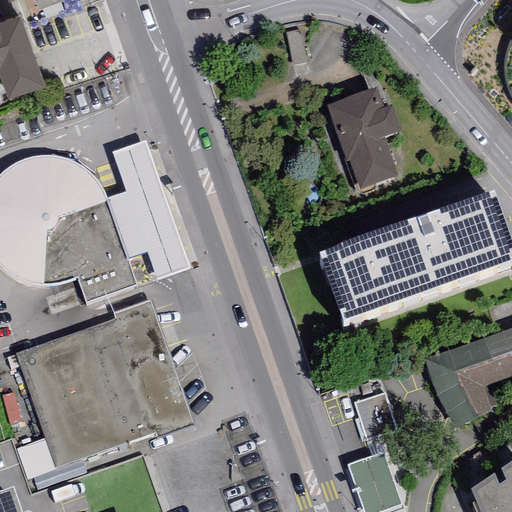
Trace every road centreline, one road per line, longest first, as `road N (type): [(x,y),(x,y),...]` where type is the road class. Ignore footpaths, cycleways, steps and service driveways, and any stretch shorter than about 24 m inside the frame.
road 1 (secondary): [(300,449),(154,23)]
road 2 (unknown): [(0,280),(32,298),(117,292),(163,278),(228,238)]
road 3 (unknown): [(177,92),(91,131),(24,149),(0,166)]
road 4 (residential): [(154,23),(201,25),(298,0)]
road 5 (residential): [(417,54),(511,163)]
